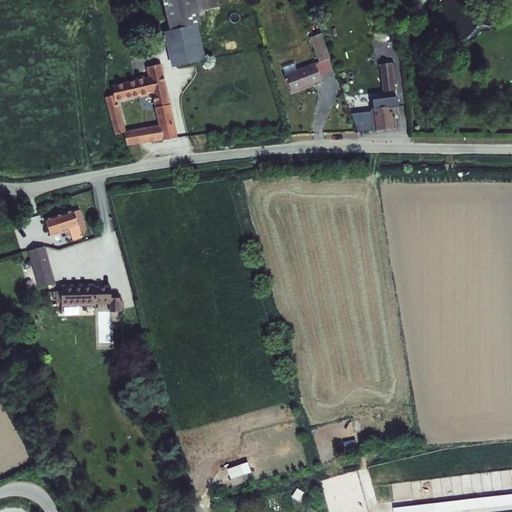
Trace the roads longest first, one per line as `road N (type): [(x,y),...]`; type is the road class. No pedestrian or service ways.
road 1 (residential): [(511,150),(286,149),(0,189)]
road 2 (unknown): [(33,188),(45,234),(105,254),(134,306)]
